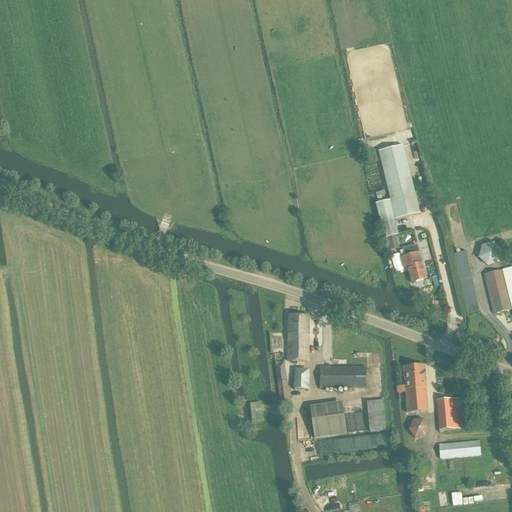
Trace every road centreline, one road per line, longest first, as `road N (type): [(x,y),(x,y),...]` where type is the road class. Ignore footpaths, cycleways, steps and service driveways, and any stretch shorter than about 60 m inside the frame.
road 1 (unclassified): [(511,375),(160,255),(0,190)]
road 2 (track): [(160,255),(197,511)]
